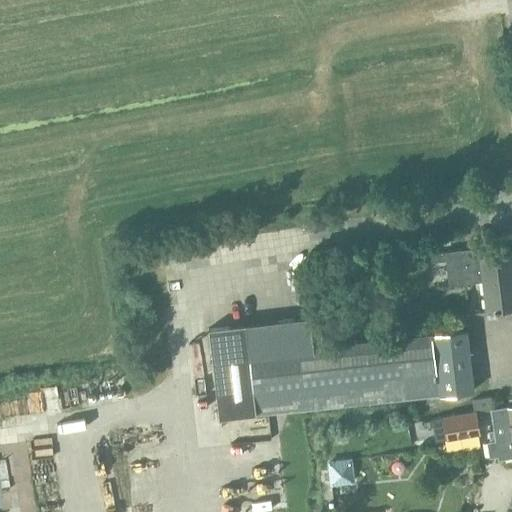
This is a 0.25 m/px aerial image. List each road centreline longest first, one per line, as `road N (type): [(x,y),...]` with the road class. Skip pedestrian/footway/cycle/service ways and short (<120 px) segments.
road 1 (track): [(319,92),(333,35),(36,59)]
road 2 (track): [(333,35),(511,6)]
